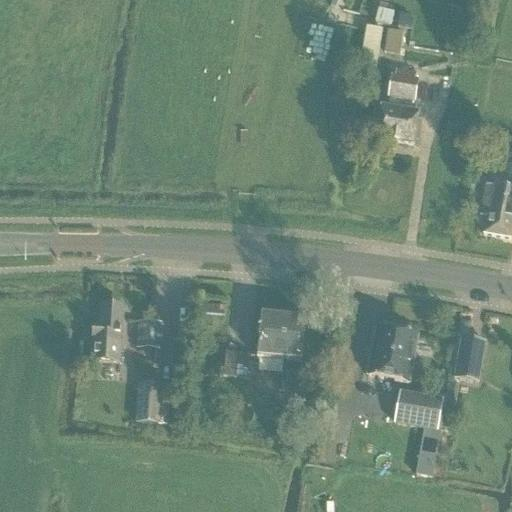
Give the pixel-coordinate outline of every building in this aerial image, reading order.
[(392,16),(376,12),(374,24),(390,28),(392,16)] [(307,56),(323,60),(330,32),(313,28),(307,56)] [(381,31),(365,28),(358,73),(374,75),(381,31)] [(402,34),(387,31),(384,53),(399,56),(402,34)] [(395,71),(394,79),(392,78),(388,101),(389,101),(388,109),(381,108),(375,141),(413,147),(418,114),(411,113),(412,104),(413,104),(417,82),(414,82),(416,74),(395,71)] [(510,241),(511,230),(511,182),(509,182),(510,178),(488,174),(480,218),(486,218),(483,237),(510,241)] [(119,365),(123,309),(100,307),(99,329),(93,328),(91,363),(119,365)] [(304,323),(261,318),(256,361),(285,364),(284,374),(299,376),(300,366),(304,323)] [(162,325),(138,323),(136,347),(160,349),(162,325)] [(417,338),(376,330),(367,377),(408,385),(417,338)] [(454,380),(478,384),(485,343),(461,339),(454,380)] [(249,356),(225,354),(222,378),(246,380),(249,356)] [(281,394),(300,396),(302,376),(299,376),(284,374),(283,374),(281,394)] [(137,426),(158,428),(160,388),(140,387),(137,426)] [(359,394),(356,405),(373,409),(376,399),(359,394)] [(442,403),(399,395),(394,425),(437,433),(442,403)]
